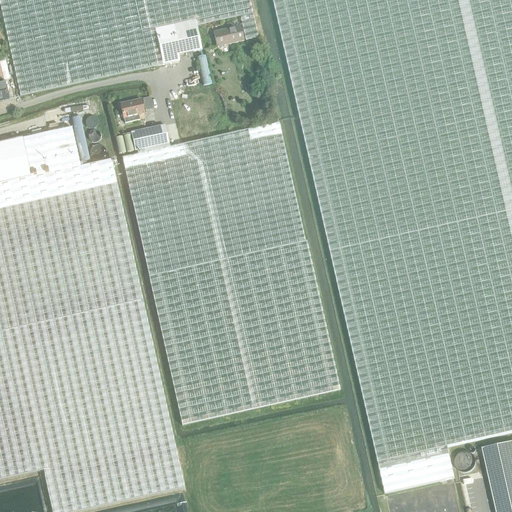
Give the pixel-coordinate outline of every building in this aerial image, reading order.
[(379,472),(449,456),(447,448),(511,433),(511,0),(273,0),(331,255),(379,472)] [(217,48),(243,42),(240,28),(235,29),(234,25),(227,26),(228,31),(214,34),(217,48)] [(5,86),(4,82),(0,82),(0,102),(8,100),(5,86)] [(146,112),(153,111),(151,99),(143,101),(146,112)] [(139,117),(144,116),(141,102),(120,106),(123,120),(124,120),(125,125),(140,122),(139,117)] [(0,183),(79,167),(71,129),(22,140),(0,144),(0,183)] [(80,168),(79,167),(0,183),(0,480),(42,471),(50,511),(79,511),(182,490),(110,162),(80,168)] [(511,511),(511,443),(483,450),(489,479),(495,511),(511,511)] [(449,456),(379,472),(385,495),(455,480),(449,456)]
